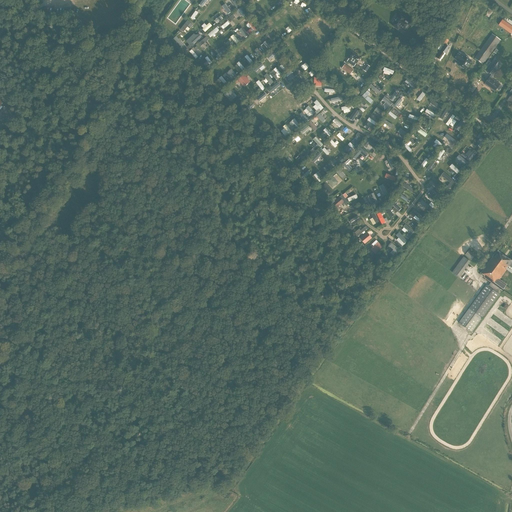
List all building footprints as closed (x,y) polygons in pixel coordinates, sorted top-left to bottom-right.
[(208,0),(204,0),(201,6),(205,8),(210,1),(208,0)] [(196,12),(190,21),(194,23),(200,15),(196,12)] [(399,16),(394,23),(395,24),(393,26),(398,29),(399,27),(405,31),(410,24),(404,20),(405,18),(401,15),(400,17),(399,16)] [(511,27),(502,20),(499,25),(511,34),(511,32),(511,27)] [(247,24),(254,32),(257,29),(250,21),(247,24)] [(187,36),(194,26),(188,22),(181,32),(187,36)] [(228,22),(221,28),(223,31),(231,26),(228,22)] [(239,33),(244,39),(248,35),(242,30),(239,33)] [(492,35),(475,59),(483,65),(500,40),(492,35)] [(440,51),(436,58),(438,59),(437,60),(440,62),(440,61),(441,62),(446,55),(449,48),(441,44),(438,49),(440,51)] [(354,67),(356,65),(360,59),(353,53),(348,59),(349,59),(347,62),(354,67)] [(471,61),(464,57),(459,53),(455,59),(460,63),(458,65),(465,70),(471,61)] [(207,59),(204,61),(210,68),(213,65),(207,59)] [(489,78),(485,84),(495,92),(497,89),(499,90),(502,86),(500,85),(491,79),(493,76),(501,64),(495,60),(487,72),(491,75),(489,78)] [(241,73),(245,70),(240,64),(236,67),(241,73)] [(353,71),(345,65),(342,69),(350,75),(353,71)] [(232,83),(237,79),(231,72),(228,74),(231,77),(229,79),(232,83)] [(246,77),(235,83),(238,89),(242,86),(243,88),(250,84),(246,77)] [(407,78),(404,82),(411,87),(414,83),(407,78)] [(280,86),(278,82),(268,90),(270,93),(280,86)] [(378,94),(381,91),(374,85),(371,88),(378,94)] [(358,86),(350,98),(354,101),(362,89),(358,86)] [(363,96),(371,104),(374,101),(368,96),(371,93),(369,91),(363,96)] [(423,91),(416,99),(420,102),(426,95),(423,91)] [(259,108),(264,104),(260,99),(255,103),(259,108)] [(317,100),(313,103),(321,112),(324,109),(317,100)] [(403,109),(405,106),(398,100),(396,103),(403,109)] [(363,113),(365,110),(358,103),(355,106),(363,113)] [(343,112),(346,111),(347,114),(351,113),(349,105),(341,108),(343,112)] [(309,107),(306,110),(313,116),(315,114),(309,107)] [(348,119),(353,122),(356,117),(358,118),(361,112),(355,108),(348,119)] [(316,123),(319,120),(322,124),(326,121),(323,117),(326,114),(327,116),(330,113),(326,109),(313,120),(316,123)] [(446,123),(450,126),(456,117),(452,114),(446,123)] [(372,125),(375,122),(369,117),(367,121),(372,125)] [(332,123),(339,129),(342,125),(335,119),(332,123)] [(307,125),(315,133),(319,128),(311,121),(307,125)] [(360,144),(364,136),(358,133),(355,138),(359,140),(357,143),(360,144)] [(336,137),(342,143),(345,139),(339,134),(336,137)] [(411,136),(416,146),(419,144),(415,134),(411,136)] [(450,146),(453,143),(446,136),(443,139),(450,146)] [(297,137),(290,143),(292,146),(299,140),(297,137)] [(279,138),(274,143),(278,147),(283,142),(279,138)] [(319,148),(322,145),(316,138),(313,141),(319,148)] [(371,152),(376,145),(368,138),(363,146),(371,152)] [(332,140),(329,143),(335,150),(338,147),(332,140)] [(360,148),(352,157),(355,161),(361,155),(364,158),(368,154),(360,148)] [(441,149),(437,159),(441,160),(445,150),(441,149)] [(323,159),(318,154),(313,160),(318,165),(323,159)] [(423,155),(421,157),(427,164),(430,161),(423,155)] [(389,157),(385,163),(389,166),(388,168),(391,170),(393,167),(391,165),(394,161),(389,157)] [(349,158),(342,165),(349,173),(353,170),(349,165),(353,162),(349,158)] [(429,171),(436,162),(433,160),(426,169),(429,171)] [(336,172),(343,181),(346,178),(339,170),(336,172)] [(327,182),(333,189),(339,184),(332,177),(327,182)] [(403,187),(412,192),(414,189),(405,184),(403,187)] [(400,198),(409,203),(411,199),(403,194),(400,198)] [(340,198),(333,204),(336,209),(344,203),(340,198)] [(392,206),(400,211),(402,208),(394,203),(392,206)] [(391,218),(394,216),(388,208),(385,211),(391,218)] [(373,226),(379,222),(376,216),(369,220),(373,226)] [(365,245),(373,238),(367,232),(370,229),(367,226),(361,231),(360,230),(355,234),(365,245)] [(469,250),(465,255),(471,261),(476,256),(469,250)] [(506,269),(508,266),(509,267),(511,262),(497,251),(481,273),(484,276),(484,277),(493,284),(490,288),(486,285),(459,323),(471,332),(499,295),(497,294),(500,290),(502,291),(506,285),(499,280),(506,270),(506,269)] [(470,262),(464,257),(452,273),(459,278),(470,262)]
